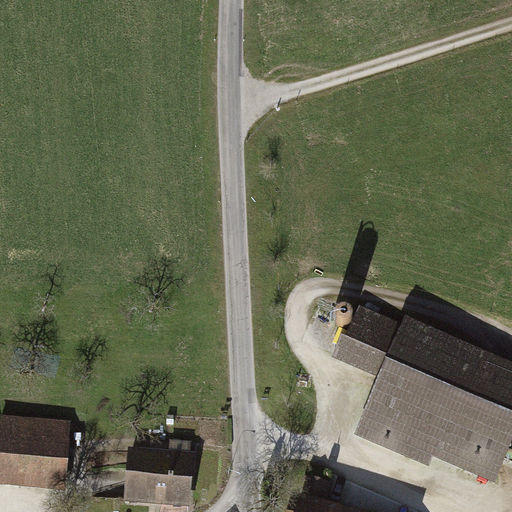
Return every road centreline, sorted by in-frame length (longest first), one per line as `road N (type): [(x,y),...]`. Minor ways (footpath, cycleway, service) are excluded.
road 1 (unclassified): [(233,0),(251,511)]
road 2 (track): [(511,32),(231,112)]
road 3 (track): [(453,511),(315,447),(245,435)]
